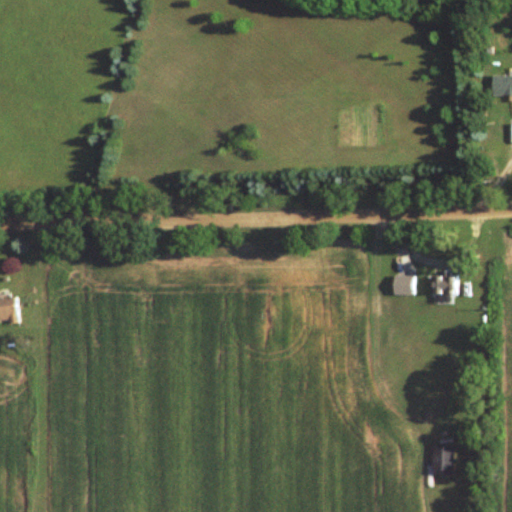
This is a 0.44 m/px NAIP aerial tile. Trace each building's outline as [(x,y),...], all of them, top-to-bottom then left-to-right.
[(511,75),(494,76),(494,95),(511,95),(511,75)] [(457,294),(457,274),(435,274),(435,294),(457,294)] [(415,275),(396,275),(396,294),(415,294),(415,275)] [(0,320),(18,320),(17,297),(0,297),(0,320)] [(453,473),(453,446),(432,446),(432,473),(453,473)]
